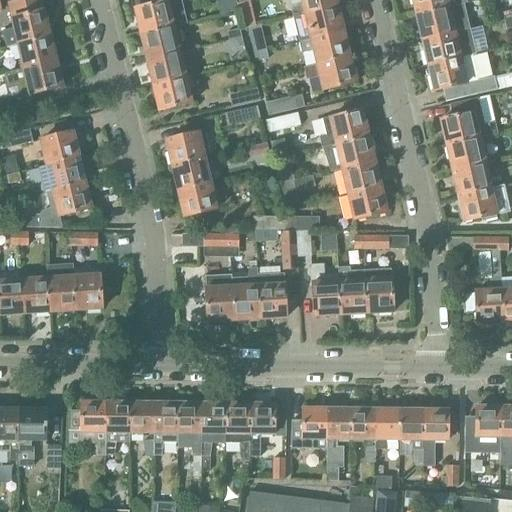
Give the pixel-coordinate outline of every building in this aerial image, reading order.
[(7,48),(18,45),(49,37),(43,12),(40,0),(17,0),(8,2),(12,19),(14,27),(2,30),(4,37),(7,48)] [(135,9),(141,35),(173,27),(187,24),(181,0),(138,0),(140,7),(135,9)] [(235,0),(224,0),(228,14),(239,11),(235,0)] [(303,0),(303,1),(293,10),(295,17),(338,7),(335,0),(303,0)] [(413,0),(417,14),(449,7),(468,2),(467,0),(413,0)] [(338,7),(295,17),(298,32),(301,43),(344,32),(338,7)] [(423,39),(455,32),(449,7),(417,14),(423,39)] [(147,60),(179,52),(173,27),(141,35),(147,60)] [(231,40),(243,37),(241,29),(229,31),(231,40)] [(429,65),(473,55),(476,54),(470,29),(455,32),(423,39),(429,65)] [(344,32),(301,43),(303,54),(315,51),(318,64),(350,57),(344,32)] [(24,70),(56,63),(49,37),(18,45),(24,70)] [(233,49),(245,46),(243,37),(231,40),(233,49)] [(256,53),(268,50),(266,42),(254,44),(256,53)] [(257,62),(270,59),(268,50),(256,53),(257,62)] [(153,85),(185,77),(179,52),(147,60),(153,85)] [(479,80),(473,55),(429,65),(434,91),(443,89),(446,101),(497,89),(494,76),(479,80)] [(318,64),(307,67),(309,78),(321,75),(325,90),(356,82),(350,57),(318,64)] [(0,116),(37,107),(34,95),(62,87),(56,63),(24,70),(6,74),(9,85),(6,86),(9,99),(0,101),(0,116)] [(159,111),(191,104),(187,89),(193,88),(190,76),(185,77),(153,85),(159,111)] [(234,107),(262,101),(260,88),(231,95),(234,107)] [(270,115),(299,109),(296,96),(267,102),(270,115)] [(485,124),(479,98),(450,104),(453,117),(441,119),(447,145),(480,138),(498,133),(495,122),(485,124)] [(230,127),(262,119),(259,106),(227,114),(230,127)] [(323,147),(326,146),(338,144),(369,136),(364,112),(323,121),(326,136),(320,137),(323,147)] [(270,133),(302,125),(299,113),(267,120),(270,133)] [(0,150),(32,142),(29,130),(0,136),(0,150)] [(47,167),(79,159),(73,133),(41,140),(47,167)] [(172,166),(204,159),(198,134),(166,142),(172,166)] [(332,173),(344,170),(375,163),(369,136),(338,144),(326,146),(332,173)] [(453,171),(485,163),(480,138),(447,145),(453,171)] [(249,158),(271,153),(269,144),(247,149),(249,158)] [(53,192),(85,184),(79,159),(47,167),(53,192)] [(178,191),(210,184),(204,159),(172,166),(178,191)] [(350,196),(381,188),(375,163),(344,170),(350,196)] [(459,196),(491,188),(485,163),(453,171),(459,196)] [(283,183),(295,181),(293,172),(281,175),(283,183)] [(7,185),(20,182),(18,173),(5,176),(7,185)] [(285,192),(297,189),(295,181),(283,183),(285,192)] [(59,217),(91,210),(85,184),(53,192),(46,193),(50,209),(46,210),(43,211),(40,213),(39,216),(11,215),(14,228),(62,229),(59,217)] [(184,218),(216,211),(210,184),(178,191),(184,218)] [(499,219),(498,215),(507,213),(503,196),(506,195),(504,185),(491,188),(459,196),(465,222),(483,218),(484,222),(499,219)] [(356,221),(387,214),(381,188),(350,196),(356,221)] [(285,230),(286,217),(255,216),(254,230),(282,230),(285,230)] [(322,229),(322,217),(286,217),(285,230),(297,230),(310,231),(310,229),(322,229)] [(293,270),(300,269),(299,257),(297,230),(285,230),(282,230),(284,270),(293,270)] [(299,257),(313,257),(312,231),(310,231),(297,230),(299,257)] [(18,245),(18,233),(9,232),(9,245),(18,245)] [(27,245),(27,233),(18,233),(18,245),(27,245)] [(72,246),(72,234),(63,233),(62,246),(72,246)] [(97,247),(98,234),(72,234),(72,246),(97,247)] [(229,247),(230,234),(184,234),(183,247),(229,247)] [(239,247),(239,234),(230,234),(229,247),(239,247)] [(363,249),(363,235),(355,235),(355,249),(363,249)] [(388,249),(388,236),(363,235),(363,249),(388,249)] [(505,323),(502,278),(499,251),(499,238),(473,238),(473,250),(489,250),(492,291),(476,292),(476,293),(464,293),(465,314),(477,313),(478,325),(505,323)] [(499,251),(508,251),(508,238),(499,238),(499,251)] [(313,269),(311,269),(312,283),(313,282),(315,316),(341,314),(339,274),(324,275),(323,264),(313,265),(313,269)] [(340,274),(339,274),(341,314),(367,313),(365,280),(365,273),(365,266),(352,267),(340,268),(340,274)] [(234,319),(261,317),(259,275),(258,268),(251,269),(248,277),(231,278),(234,319)] [(22,280),(21,270),(0,271),(0,315),(25,314),(23,280),(22,280)] [(85,273),(85,270),(74,270),(75,277),(77,310),(103,309),(101,272),(85,273)] [(392,272),(365,273),(365,280),(367,313),(394,312),(392,272)] [(261,317),(286,316),(284,274),(259,275),(261,317)] [(207,320),(234,319),(231,278),(231,275),(205,277),(206,288),(207,320)] [(50,312),(77,310),(75,277),(48,279),(50,312)] [(505,323),(511,322),(511,277),(502,278),(505,323)] [(25,314),(50,312),(48,279),(23,280),(25,314)] [(124,334),(124,322),(115,322),(115,334),(124,334)] [(475,407),(475,438),(490,438),(490,448),(493,470),(500,470),(500,468),(501,407),(488,407),(486,403),(478,403),(476,407),(475,407)] [(104,457),(104,404),(80,404),(80,417),(70,417),(69,445),(94,445),(96,457),(104,457)] [(128,444),(128,435),(128,404),(104,404),(104,457),(112,457),(116,444),(128,444)] [(152,435),(152,404),(128,404),(128,435),(152,435)] [(160,457),(162,444),(176,443),(176,435),(176,404),(152,404),(152,435),(152,442),(152,457),(160,457)] [(200,479),(200,405),(176,404),(176,435),(190,435),(190,443),(192,459),(192,479),(200,479)] [(209,475),(209,458),(211,444),(224,444),(225,405),(200,405),(200,479),(200,480),(208,480),(208,475),(209,475)] [(249,458),(249,405),(225,405),(224,444),(238,444),(240,458),(249,458)] [(249,458),(260,458),(260,442),(259,435),(273,435),(273,405),(249,405),(249,458)] [(351,409),(351,440),(375,440),(375,409),(367,409),(366,405),(355,405),(354,409),(351,409)] [(511,407),(501,407),(500,468),(511,468),(511,407)] [(292,421),(290,449),(326,450),(326,409),(303,409),(303,421),(292,421)] [(326,409),(326,450),(326,463),(326,482),(338,482),(338,469),(343,469),(343,448),(336,448),(336,440),(351,440),(351,409),(326,409)] [(399,410),(375,409),(375,440),(375,448),(375,451),(376,451),(386,451),(386,440),(399,440),(399,410)] [(18,461),(18,410),(0,410),(0,451),(7,452),(6,460),(18,461)] [(45,440),(46,411),(18,410),(18,461),(28,461),(28,440),(45,440)] [(399,410),(399,440),(412,440),(412,451),(413,451),(415,463),(423,463),(423,410),(399,410)] [(447,410),(423,410),(423,463),(423,466),(431,466),(434,466),(434,449),(434,440),(447,440),(447,410)] [(144,459),(152,459),(152,457),(152,442),(142,443),(144,459)] [(47,445),(46,470),(60,470),(61,445),(60,445),(47,445)] [(375,448),(365,449),(367,466),(376,465),(376,451),(375,451),(375,448)] [(272,482),(285,482),(285,460),(272,460),(272,482)] [(460,488),(460,466),(446,466),(446,488),(460,488)] [(391,490),(392,478),(376,477),(375,490),(391,490)] [(394,511),(396,493),(377,491),(374,511),(394,511)] [(404,494),(404,506),(421,508),(429,508),(429,510),(453,511),(454,494),(404,491),(404,494)] [(259,511),(261,494),(249,493),(246,511),(259,511)] [(271,511),(274,496),(261,494),(259,511),(271,511)] [(489,511),(491,499),(455,495),(453,511),(489,511)] [(274,496),(271,511),(283,511),(285,497),(274,496)] [(285,497),(283,511),(295,511),(297,499),(285,497)] [(371,511),(373,500),(350,497),(349,505),(347,511),(371,511)] [(297,499),(295,511),(307,511),(309,500),(297,499)] [(511,511),(511,500),(491,499),(489,511),(511,511)] [(309,500),(307,511),(319,511),(321,502),(309,500)] [(321,502),(319,511),(331,511),(333,503),(321,502)] [(333,503),(331,511),(347,511),(349,505),(333,503)]
